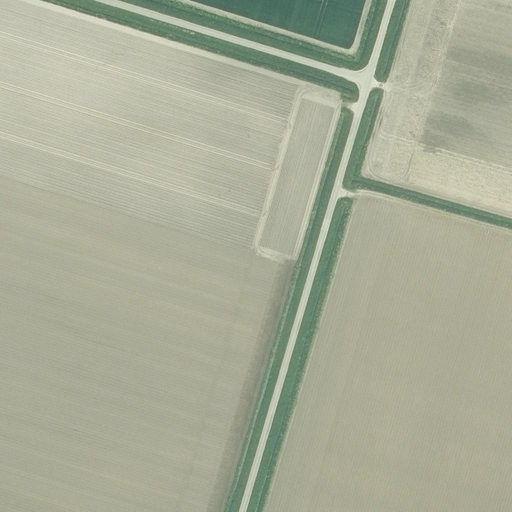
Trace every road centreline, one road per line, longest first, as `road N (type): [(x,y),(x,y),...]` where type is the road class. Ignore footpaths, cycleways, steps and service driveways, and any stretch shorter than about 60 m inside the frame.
road 1 (tertiary): [(241,511),(367,82)]
road 2 (unclassified): [(367,82),(99,0)]
